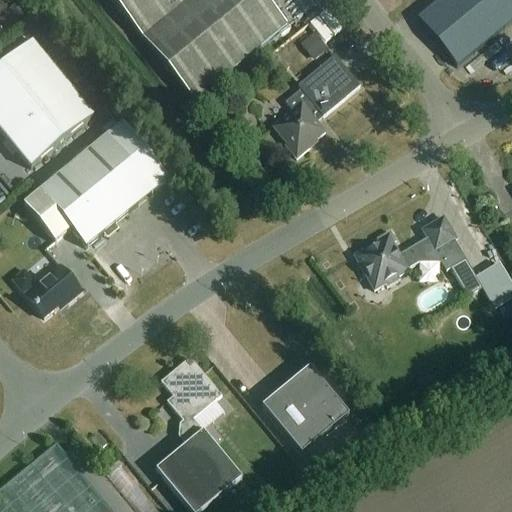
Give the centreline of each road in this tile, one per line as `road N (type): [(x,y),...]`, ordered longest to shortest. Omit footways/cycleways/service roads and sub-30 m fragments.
road 1 (unclassified): [(43,406),(240,264),(465,132)]
road 2 (unclassified): [(465,132),(356,0)]
